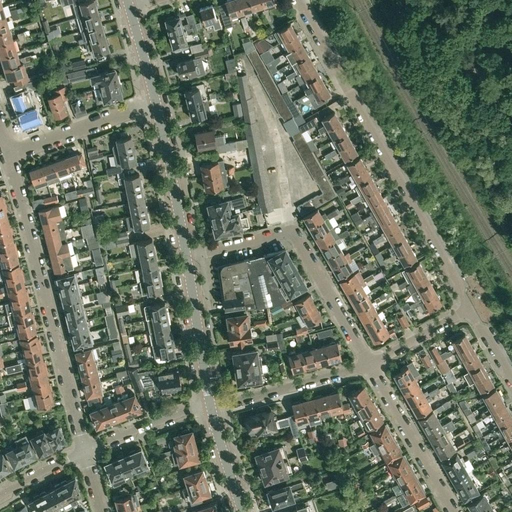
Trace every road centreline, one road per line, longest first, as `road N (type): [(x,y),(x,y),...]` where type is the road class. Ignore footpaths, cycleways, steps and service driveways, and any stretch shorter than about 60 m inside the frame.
road 1 (residential): [(468,308),(297,0)]
road 2 (residential): [(84,451),(9,154)]
road 3 (residential): [(369,367),(290,232),(184,259)]
road 4 (residential): [(453,511),(369,367)]
road 5 (residential): [(211,406),(369,367)]
road 6 (residential): [(184,259),(156,101)]
road 7 (residential): [(9,154),(156,101)]
road 8 (residential): [(211,406),(184,259)]
road 9 (residential): [(84,451),(211,406)]
